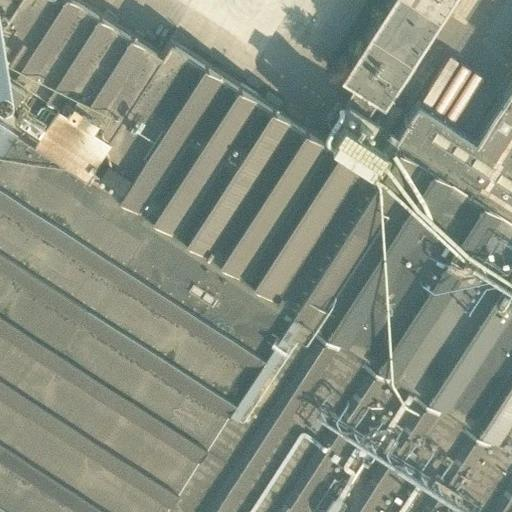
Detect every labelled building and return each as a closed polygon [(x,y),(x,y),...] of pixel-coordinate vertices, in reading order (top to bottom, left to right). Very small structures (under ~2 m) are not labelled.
[(0,0),(0,56),(27,75),(60,96),(110,129),(160,50),(82,0),(0,0)] [(357,88),(337,119),(357,130),(368,113),(376,101),(383,105),(451,0),(389,0),(339,77),(357,88)] [(275,45),(263,61),(277,71),(301,39),(290,31),(278,47),(275,45)] [(84,170),(294,300),(385,148),(357,130),(337,119),(324,138),(169,37),(160,50),(110,129),(84,170)] [(396,131),(391,139),(511,215),(511,80),(475,139),(415,100),(396,131)] [(0,149),(15,126),(0,115),(0,149)] [(168,511),(250,374),(294,300),(84,170),(15,126),(0,149),(0,511),(168,511)] [(464,511),(511,511),(511,215),(391,139),(385,148),(294,300),(250,374),(464,511)] [(464,511),(250,374),(168,511),(464,511)]
